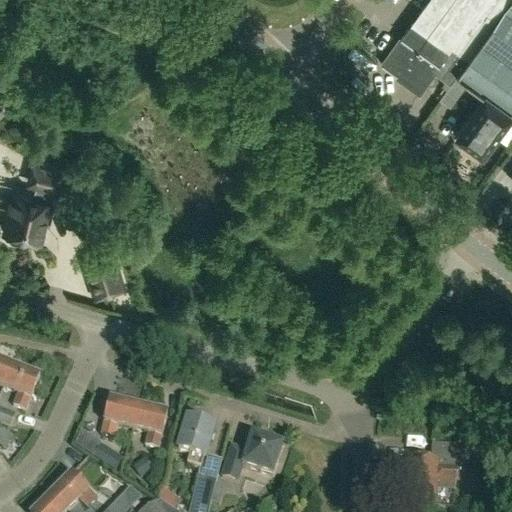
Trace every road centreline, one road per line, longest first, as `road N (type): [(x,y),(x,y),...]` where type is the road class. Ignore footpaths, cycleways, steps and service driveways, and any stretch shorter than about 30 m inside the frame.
road 1 (residential): [(361,400),(101,325)]
road 2 (unclassified): [(474,248),(286,72)]
road 3 (residential): [(0,494),(45,447),(101,325)]
road 4 (residential): [(361,400),(474,248)]
